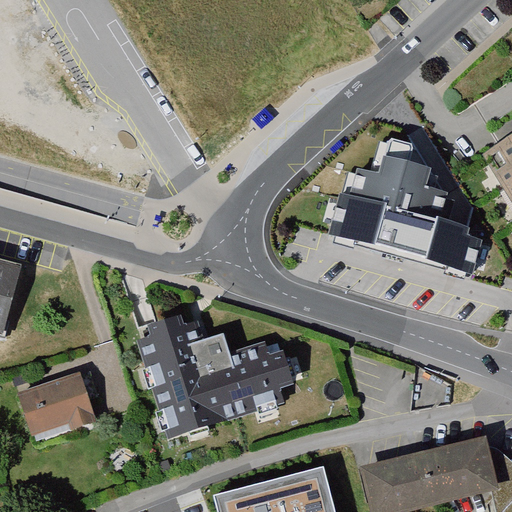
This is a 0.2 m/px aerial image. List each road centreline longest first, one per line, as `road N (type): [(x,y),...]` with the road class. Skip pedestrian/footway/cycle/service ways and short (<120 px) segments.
road 1 (residential): [(474,0),(265,182),(234,249)]
road 2 (residential): [(234,249),(252,272),(290,296),(511,373)]
road 3 (residential): [(234,249),(189,262),(151,259),(0,216)]
